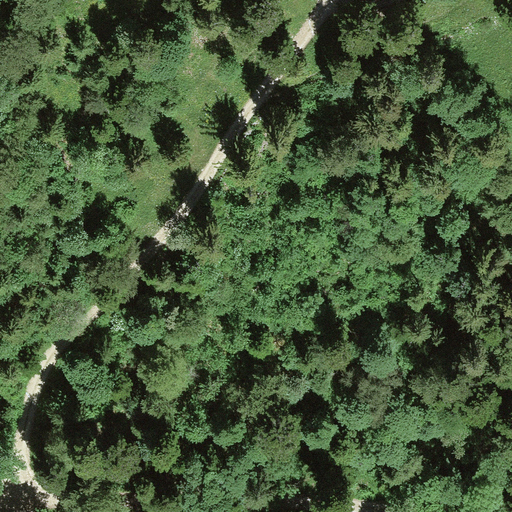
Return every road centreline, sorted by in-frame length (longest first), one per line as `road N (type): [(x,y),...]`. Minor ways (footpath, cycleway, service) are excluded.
road 1 (track): [(511,472),(444,503),(54,497),(16,468),(21,397)]
road 2 (track): [(21,397),(249,114),(327,0)]
